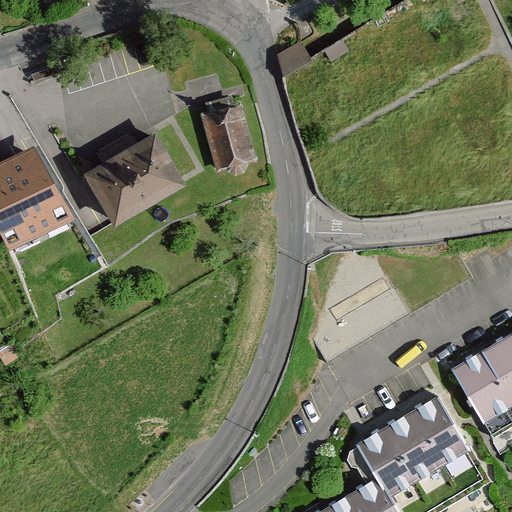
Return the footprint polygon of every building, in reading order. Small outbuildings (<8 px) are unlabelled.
[(302,40),(275,50),(283,68),(309,58),(302,40)] [(225,98),(202,104),(205,116),(196,118),(212,175),(223,172),(224,177),(232,180),(241,177),(245,171),(245,168),(254,165),(238,107),(229,110),(225,98)] [(191,197),(159,141),(144,149),(137,137),(99,158),(107,170),(87,182),(101,207),(118,238),(191,197)] [(73,219),(39,159),(0,178),(0,230),(8,249),(73,219)] [(313,340),(328,365),(473,279),(462,260),(458,254),(313,340)] [(511,335),(483,352),(511,404),(511,335)] [(511,404),(483,352),(452,369),(483,425),(511,408),(511,404)] [(469,453),(439,399),(415,413),(445,467),(469,453)] [(445,467),(415,413),(387,428),(417,482),(445,467)] [(417,482),(387,428),(363,442),(382,477),(393,496),(417,482)] [(402,511),(393,496),(382,477),(353,494),(363,511),(402,511)] [(363,511),(353,494),(326,509),(327,511),(363,511)]
